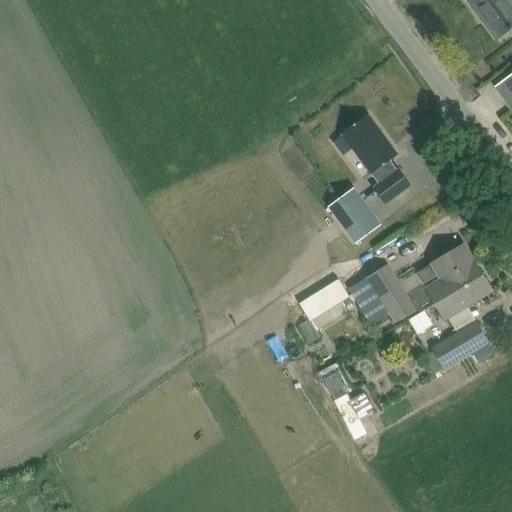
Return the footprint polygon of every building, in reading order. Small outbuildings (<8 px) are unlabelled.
[(511,0),(466,0),(479,16),(484,12),(488,18),(487,19),(499,36),(511,26),(511,0)] [(511,73),(511,74),(495,86),(511,109),(511,73)] [(397,154),(368,116),(343,135),(380,185),(375,188),(386,203),(410,185),(399,169),(397,171),(389,160),(397,154)] [(382,225),(354,187),(327,207),(355,244),(382,225)] [(371,276),(349,289),(372,325),(390,313),(396,323),(433,299),(446,320),(448,319),(467,307),(476,301),(493,291),(464,244),(417,273),(423,283),(406,293),(388,265),(371,276)] [(349,297),(338,278),(299,303),(310,321),(349,297)] [(424,311),(408,321),(416,334),(432,324),(424,311)] [(456,332),(431,347),(433,351),(444,370),(473,354),(478,363),(495,353),(489,344),(490,343),(476,320),(475,321),(456,332)] [(343,392),(361,385),(353,363),(335,371),(343,392)] [(372,410),(387,402),(378,385),(363,393),(372,410)] [(345,394),(333,401),(355,441),(367,434),(359,420),(348,401),(345,394)] [(359,413),(367,433),(381,427),(372,407),(359,413)]
